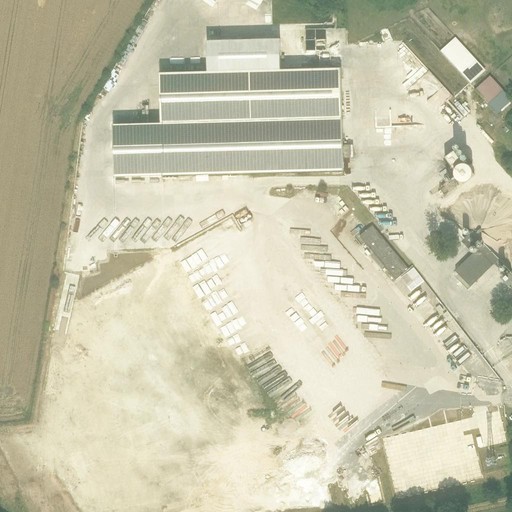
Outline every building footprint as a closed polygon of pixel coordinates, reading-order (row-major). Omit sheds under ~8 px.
[(467,81),(481,69),(453,37),(439,49),(467,81)] [(393,63),(383,72),(397,87),(410,75),(414,80),(424,70),(404,48),(391,60),(393,63)] [(161,124),(113,125),(114,177),(344,170),(341,68),(160,74),(161,124)] [(488,75),(474,87),(495,111),(509,99),(488,75)] [(119,111),(129,99),(124,95),(114,106),(119,111)] [(444,160),(439,176),(463,184),(469,168),(444,160)] [(367,221),(355,232),(390,275),(403,264),(367,221)] [(480,240),(447,269),(463,286),(495,257),(480,240)]
